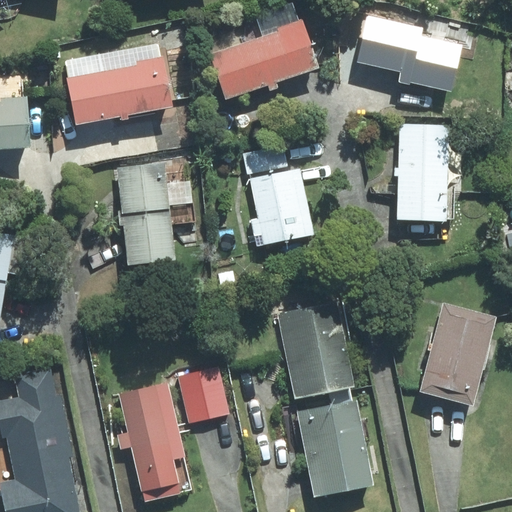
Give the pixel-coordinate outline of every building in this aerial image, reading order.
[(511,0),(503,0),(505,14),(511,13),(511,0)] [(157,16),(162,55),(182,52),(178,13),(157,16)] [(418,36),(419,28),(365,15),(353,63),(395,73),(393,82),(405,85),(406,83),(446,92),(457,45),(418,36)] [(221,99),(314,68),(299,24),(206,55),(221,99)] [(72,122),(168,106),(160,59),(63,75),(72,122)] [(0,150),(26,149),(24,101),(0,101),(0,150)] [(441,222),(447,126),(399,123),(393,218),(441,222)] [(246,175),(286,167),(283,146),(242,155),(246,175)] [(121,263),(168,261),(163,165),(117,168),(121,263)] [(290,171),(248,179),(256,220),(248,221),(252,246),(302,236),(290,171)] [(0,233),(0,289),(12,236),(0,233)] [(309,236),(269,244),(273,262),(313,255),(309,236)] [(414,265),(412,252),(392,256),(395,269),(414,265)] [(468,407),(494,318),(441,302),(415,391),(468,407)] [(292,399),(350,389),(335,305),(277,315),(292,399)] [(228,415),(218,367),(178,376),(188,423),(228,415)] [(0,500),(2,511),(77,511),(66,458),(73,456),(60,395),(55,395),(49,368),(13,375),(17,396),(0,400),(0,433),(1,438),(4,437),(14,480),(0,483),(0,500)] [(183,458),(165,382),(115,394),(138,493),(175,485),(170,460),(183,458)] [(369,487),(354,401),(294,411),(310,497),(369,487)]
